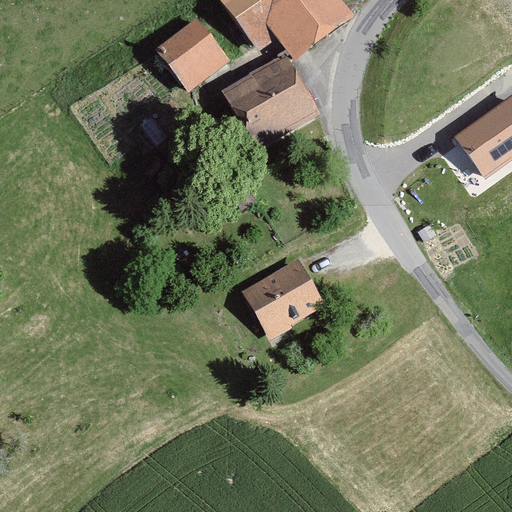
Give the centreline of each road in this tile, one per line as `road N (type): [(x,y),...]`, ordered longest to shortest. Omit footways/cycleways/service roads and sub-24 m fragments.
road 1 (residential): [(390,0),(352,59),(344,125),(359,176),(429,285)]
road 2 (unclassified): [(511,383),(429,285)]
